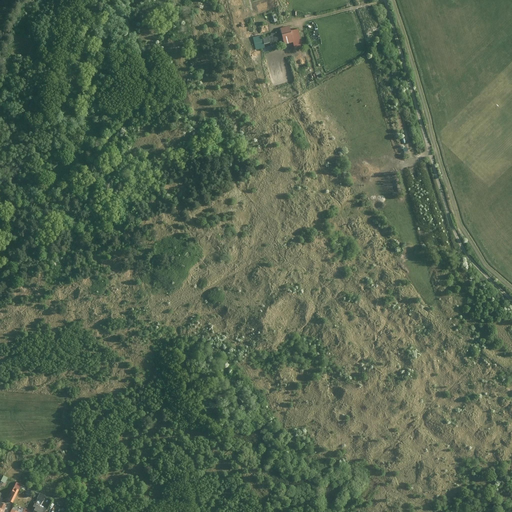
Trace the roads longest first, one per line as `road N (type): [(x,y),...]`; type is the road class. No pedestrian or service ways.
road 1 (track): [(383,0),(467,256),(511,300)]
road 2 (track): [(0,209),(21,210),(44,195),(60,162),(109,136),(136,108),(144,67),(124,0)]
